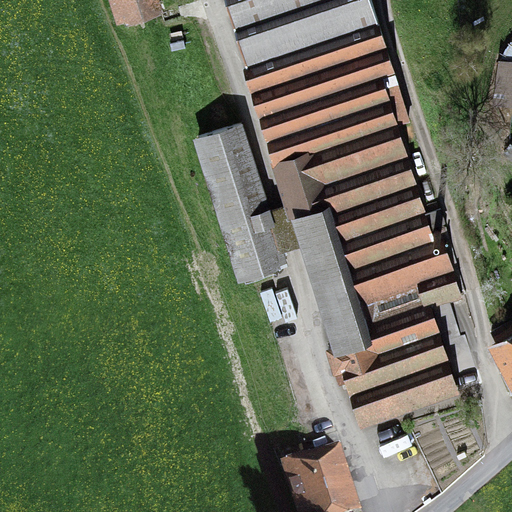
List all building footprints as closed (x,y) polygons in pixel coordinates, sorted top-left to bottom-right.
[(156,8),(153,0),(111,0),(118,19),(156,8)] [(228,0),(292,203),(269,210),(241,122),(199,135),(242,273),(285,259),(280,245),(303,238),(335,342),(328,345),(339,380),(350,377),(363,419),(367,419),(456,390),(429,304),(461,294),(463,293),(465,293),(466,292),(444,221),(440,208),(425,213),(396,122),(384,84),(397,80),(376,11),(372,0),(228,0)] [(494,100),(511,102),(511,62),(500,60),(494,100)] [(498,340),(495,341),(511,372),(511,319),(492,330),(498,340)] [(330,450),(283,465),(297,511),(327,511),(348,505),(330,450)]
